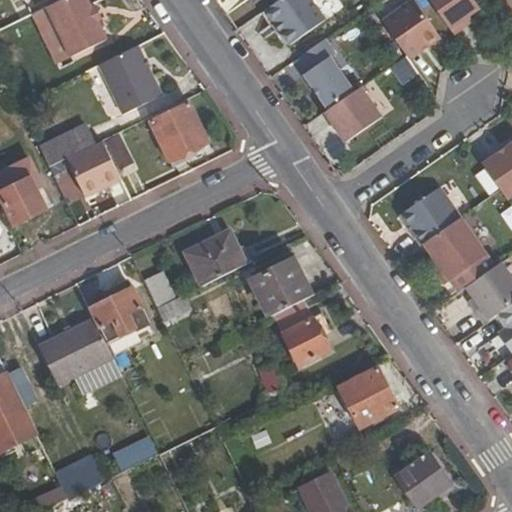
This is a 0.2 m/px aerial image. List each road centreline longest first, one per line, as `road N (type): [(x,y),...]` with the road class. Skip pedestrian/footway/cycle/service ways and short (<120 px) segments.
road 1 (tertiary): [(511,476),(286,151)]
road 2 (residential): [(0,293),(286,151)]
road 3 (tertiary): [(286,151),(180,0)]
